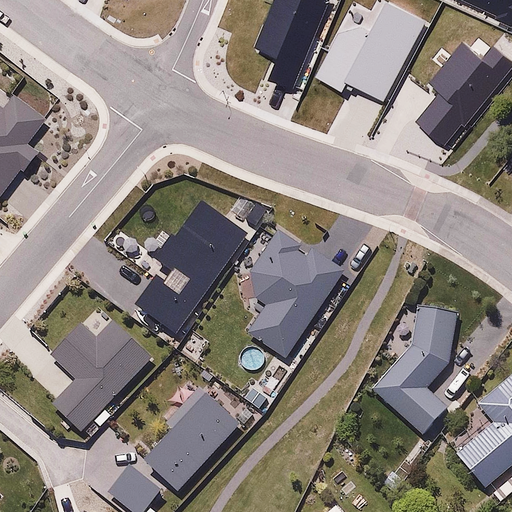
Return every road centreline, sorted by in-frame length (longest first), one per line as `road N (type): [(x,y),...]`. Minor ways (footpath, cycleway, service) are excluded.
road 1 (residential): [(511,254),(438,208),(161,105)]
road 2 (residential): [(161,105),(0,300)]
road 3 (residential): [(161,105),(16,0)]
